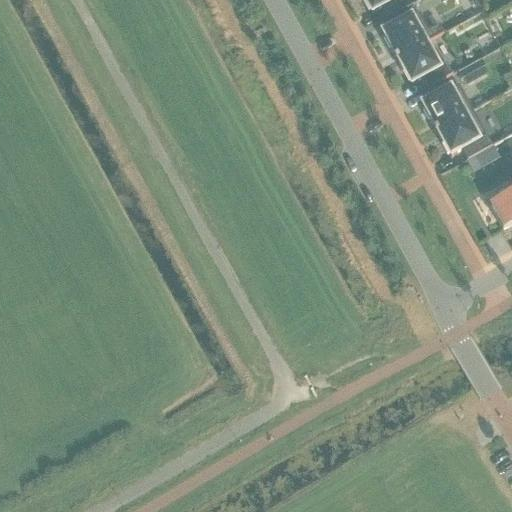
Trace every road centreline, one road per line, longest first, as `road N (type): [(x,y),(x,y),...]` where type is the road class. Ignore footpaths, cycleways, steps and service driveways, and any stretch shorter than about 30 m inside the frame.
road 1 (residential): [(293,397),(75,0)]
road 2 (residential): [(444,309),(274,0)]
road 3 (residential): [(293,397),(99,511)]
road 4 (residential): [(444,309),(511,430)]
